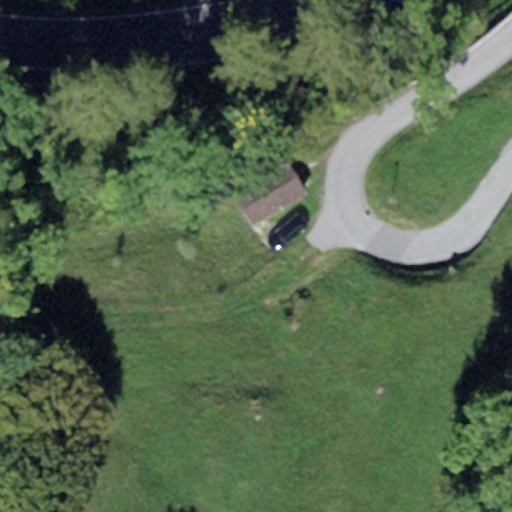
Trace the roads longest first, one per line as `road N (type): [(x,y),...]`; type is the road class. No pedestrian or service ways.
road 1 (residential): [(511,40),(378,128),(346,177),(346,195),(368,232),(412,249),(462,228),(511,162)]
road 2 (residential): [(0,44),(210,38),(329,0)]
